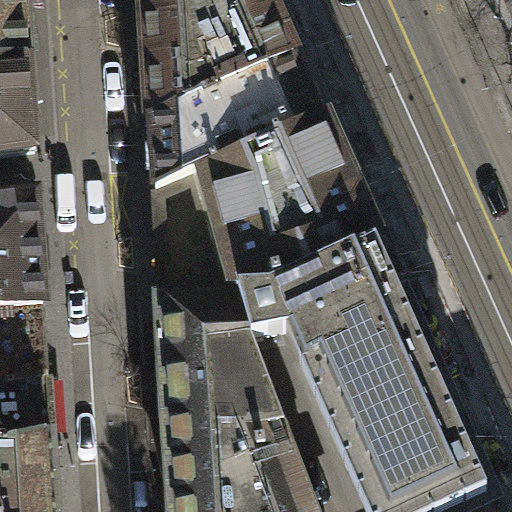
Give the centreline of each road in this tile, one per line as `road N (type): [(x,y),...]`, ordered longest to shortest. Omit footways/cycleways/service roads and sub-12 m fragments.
road 1 (residential): [(79,0),(106,511)]
road 2 (tertiary): [(358,0),(511,345)]
